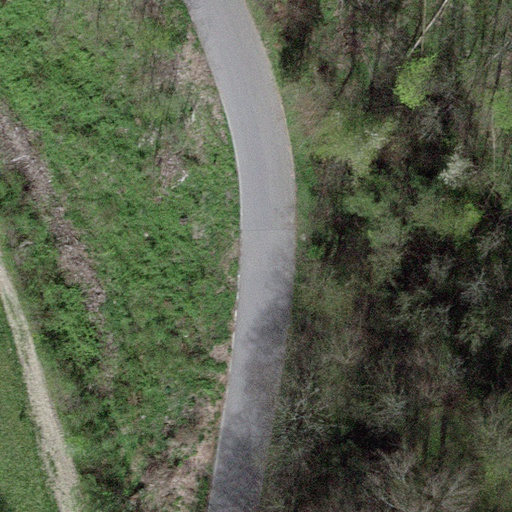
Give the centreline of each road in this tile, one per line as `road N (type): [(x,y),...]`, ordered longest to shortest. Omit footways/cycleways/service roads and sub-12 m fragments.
road 1 (unclassified): [(210,0),(248,110),(268,222),(221,511)]
road 2 (track): [(0,270),(70,511)]
